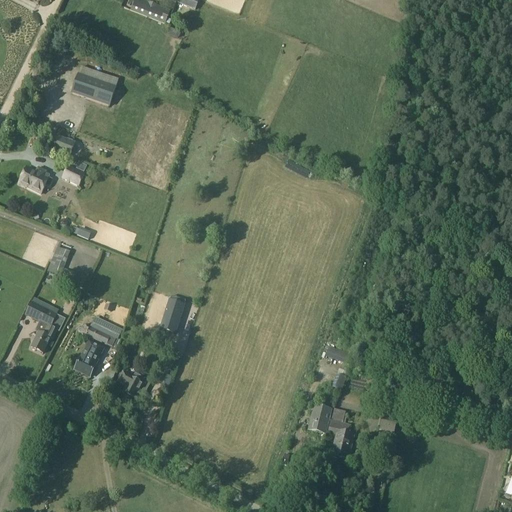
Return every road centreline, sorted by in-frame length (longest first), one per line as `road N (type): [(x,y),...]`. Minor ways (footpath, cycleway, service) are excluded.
road 1 (unclassified): [(263,511),(0,377)]
road 2 (track): [(57,0),(0,123)]
